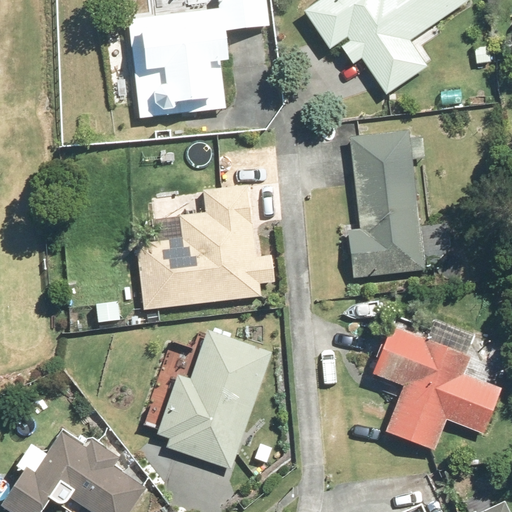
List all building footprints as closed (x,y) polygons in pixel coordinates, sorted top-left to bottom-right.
[(220,0),(221,5),(128,16),(139,115),(225,106),(219,56),(227,56),(224,28),(269,24),(266,0),(220,0)] [(347,34),(350,38),(341,44),(352,62),(361,56),(386,92),(427,65),(409,38),(465,0),(314,0),(304,8),(329,46),(347,34)] [(475,46),(477,62),(489,61),(487,44),(475,46)] [(408,127),(349,134),(359,225),(348,227),(353,276),(423,268),(408,127)] [(248,183),(204,188),(206,210),(180,212),(183,238),(137,242),(144,307),(261,295),(259,282),(275,280),(272,253),(256,255),(248,183)] [(120,302),(95,302),(95,320),(120,320),(120,302)] [(384,391),(399,397),(386,429),(436,448),(457,391),(469,396),(475,382),(463,377),(471,353),(391,321),(383,340),(381,339),(376,352),(379,353),(373,368),(375,370),(371,379),(385,384),(384,391)] [(156,432),(169,436),(166,444),(230,467),(271,350),(207,328),(190,377),(177,372),(156,432)] [(25,464),(0,499),(0,503),(13,511),(38,511),(50,495),(57,499),(65,498),(68,494),(94,511),(128,511),(146,487),(112,463),(117,455),(90,435),(85,444),(60,426),(34,470),(25,464)] [(474,511),(433,511),(432,509),(426,511),(508,511),(503,499),(474,511)]
